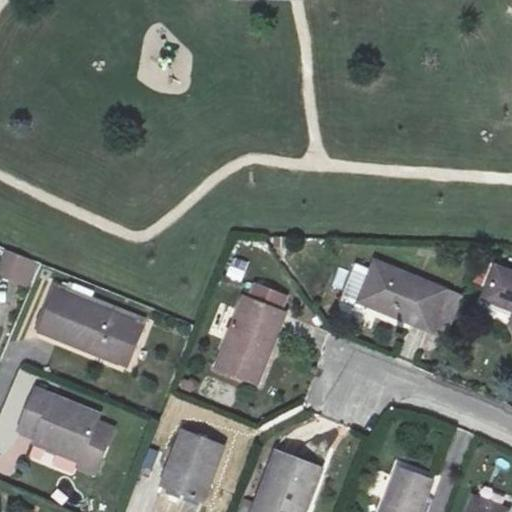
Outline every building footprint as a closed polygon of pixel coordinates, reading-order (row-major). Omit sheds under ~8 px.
[(14,254),(4,280),(34,292),(44,267),(14,254)] [(446,291),(376,260),(360,301),(430,330),(446,291)] [(225,279),(241,284),(246,267),(230,262),(225,279)] [(511,272),(498,267),(485,298),(511,310),(511,320),(510,327),(511,327),(511,272)] [(137,327),(61,296),(45,333),(121,366),(137,327)] [(290,317),(249,301),(222,370),(264,385),(290,317)] [(231,404),(236,388),(206,378),(201,395),(231,404)] [(104,416),(41,390),(24,429),(43,436),(40,443),(82,460),(79,465),(102,474),(119,431),(101,423),(104,416)] [(224,447),(184,432),(161,490),(201,505),(224,447)] [(257,511),(296,511),(300,503),(311,507),(323,474),(280,456),(257,511)] [(420,511),(432,480),(400,468),(383,511),(420,511)] [(508,511),(509,509),(477,495),(469,511),(508,511)] [(300,503),(296,511),(308,511),(311,507),(300,503)]
